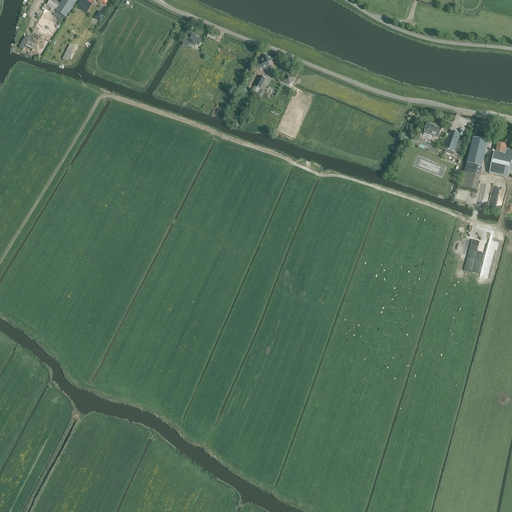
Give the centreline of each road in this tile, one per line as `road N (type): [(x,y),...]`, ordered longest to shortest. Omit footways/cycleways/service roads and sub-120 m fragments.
road 1 (track): [(0,261),(103,95),(320,176),(473,221),(486,176)]
road 2 (tertiary): [(511,119),(375,91),(155,0)]
road 3 (unclassified): [(511,48),(418,36),(345,0)]
road 4 (track): [(499,117),(486,176),(511,185),(499,227)]
